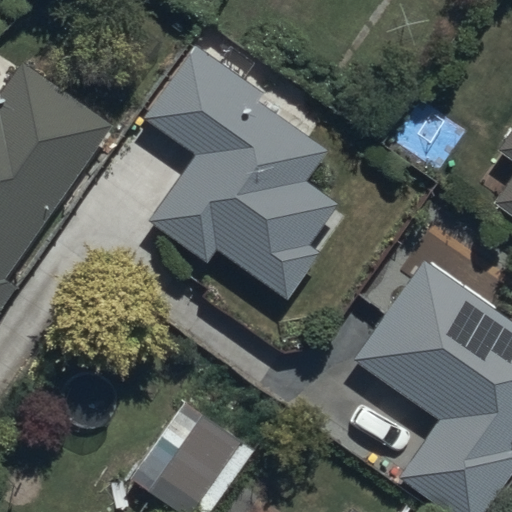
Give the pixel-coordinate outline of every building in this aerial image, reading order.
[(204,250),(214,237),(284,288),(318,241),(307,234),(337,193),(304,169),(325,140),(256,91),(262,83),(195,35),(141,109),(191,145),(146,207),(204,250)] [(0,266),(0,263),(108,113),(23,49),(0,80),(0,296),(14,277),(0,266)] [(511,154),(511,160),(489,193),(511,209),(511,110),(491,140),(511,154)] [(511,312),(421,249),(351,349),(437,409),(397,467),(462,511),(473,511),(511,456),(511,312)] [(189,511),(200,511),(252,439),(185,391),(129,469),(189,511)] [(386,511),(349,486),(330,511),(386,511)]
